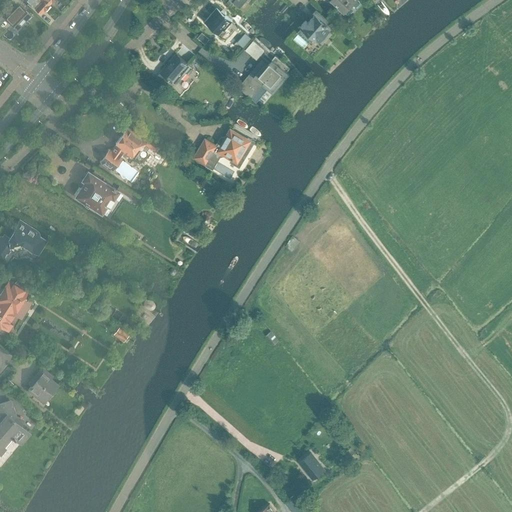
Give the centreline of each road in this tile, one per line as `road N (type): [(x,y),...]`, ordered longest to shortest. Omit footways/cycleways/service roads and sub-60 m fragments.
road 1 (residential): [(116,511),(183,392),(347,141),(414,65),(498,0)]
road 2 (track): [(326,171),(505,407),(501,447),(425,511)]
road 3 (residential): [(1,175),(176,0)]
